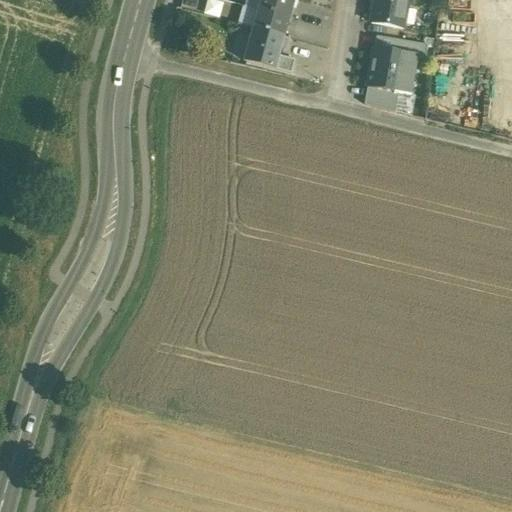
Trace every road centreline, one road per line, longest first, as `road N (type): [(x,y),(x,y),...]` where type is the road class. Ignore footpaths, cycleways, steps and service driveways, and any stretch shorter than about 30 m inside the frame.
road 1 (primary): [(140,0),(114,95),(111,218),(44,362),(0,511)]
road 2 (track): [(124,59),(511,152)]
